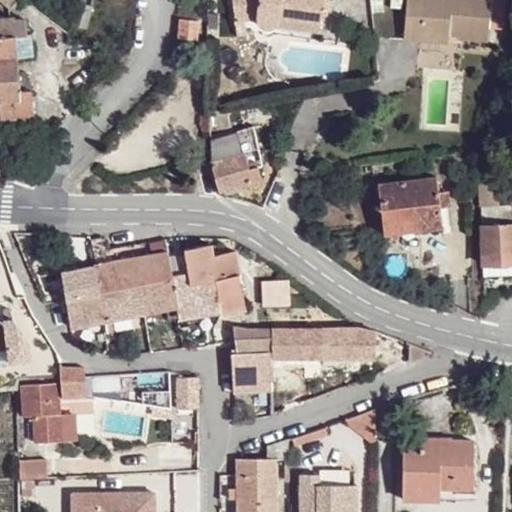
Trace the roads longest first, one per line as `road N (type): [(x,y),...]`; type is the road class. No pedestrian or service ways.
road 1 (residential): [(30,207),(234,209),(392,315),(456,335)]
road 2 (residential): [(214,511),(214,441),(447,360),(456,335)]
road 3 (residential): [(159,0),(155,61),(37,187),(30,207)]
